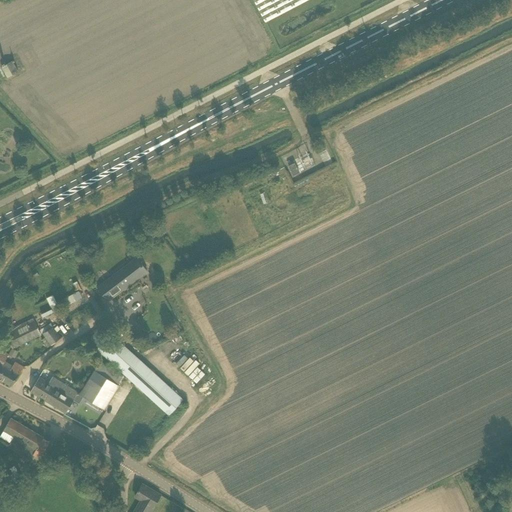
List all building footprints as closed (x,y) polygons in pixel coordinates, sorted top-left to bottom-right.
[(254,0),(261,13),(266,22),(306,0),(254,0)] [(2,67),(8,77),(18,71),(12,61),(2,67)] [(295,163),(288,166),(293,176),(299,172),(295,163)] [(147,271),(137,258),(98,287),(108,301),(147,271)] [(78,290),(64,299),(67,305),(82,296),(78,290)] [(54,313),(62,309),(59,302),(57,302),(53,295),(47,298),(54,313)] [(11,329),(13,332),(6,335),(13,348),(41,334),(33,318),(11,329)] [(42,333),(45,337),(51,345),(61,338),(53,326),(42,333)] [(96,349),(118,369),(169,415),(183,400),(109,335),(96,349)] [(23,367),(15,362),(13,366),(5,361),(8,356),(0,351),(0,379),(10,385),(19,374),(23,367)] [(100,362),(79,394),(104,410),(119,385),(118,385),(123,376),(100,362)] [(66,413),(78,393),(53,377),(49,383),(39,377),(31,391),(66,413)] [(11,418),(3,430),(0,436),(0,437),(10,443),(8,447),(32,461),(35,456),(40,458),(49,442),(43,438),(44,437),(11,418)] [(14,465),(0,474),(0,487),(20,475),(14,465)] [(141,500),(134,511),(150,511),(160,495),(142,484),(135,496),(141,500)]
